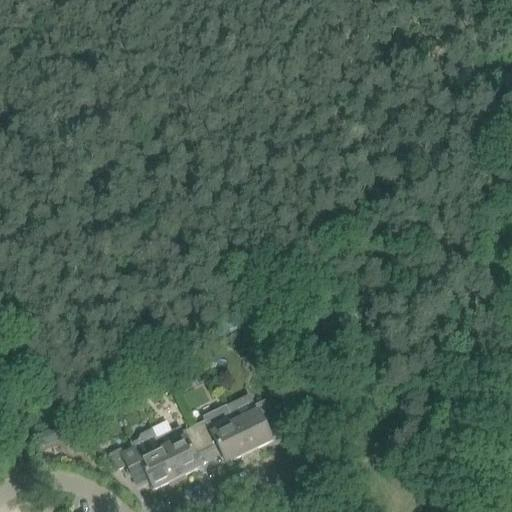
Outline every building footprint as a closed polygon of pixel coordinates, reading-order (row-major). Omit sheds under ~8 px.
[(223,323),(208,334),(209,335),(215,344),(230,333),(224,324),(223,323)] [(255,413),(233,423),(249,456),(257,452),(256,450),(272,442),(267,432),(278,427),(265,401),(252,407),(255,413)] [(204,422),(192,428),(205,455),(217,449),(225,466),(239,458),(240,460),(249,456),(233,423),(226,408),(203,419),(204,422)] [(286,423),(295,418),(294,417),(291,411),(282,416),(286,423)] [(180,429),(156,440),(161,449),(177,483),(185,479),(185,477),(200,470),(195,460),(205,455),(192,428),(182,432),(180,429)] [(161,449),(156,440),(152,430),(140,436),(138,441),(131,445),(133,449),(121,454),(120,451),(108,456),(116,473),(127,468),(137,488),(148,483),(152,493),(168,485),(169,487),(177,483),(161,449)] [(48,433),(37,438),(42,448),(52,444),(48,433)]
